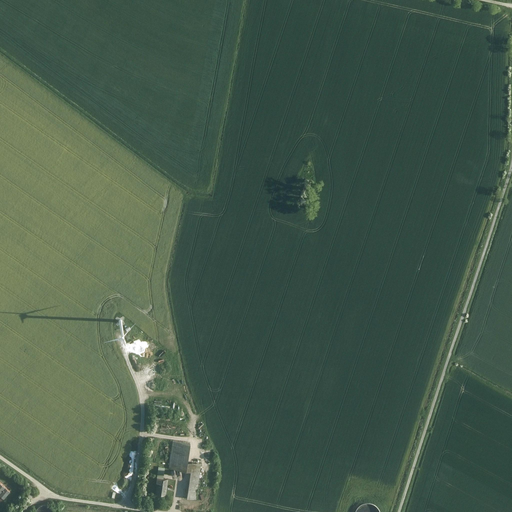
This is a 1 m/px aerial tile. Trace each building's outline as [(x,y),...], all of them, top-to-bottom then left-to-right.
[(158,423),(187,427),(188,419),(159,416),(158,423)] [(191,444),(172,441),(169,468),(187,470),(188,464),(191,444)] [(195,499),(199,465),(188,464),(187,470),(184,497),(195,499)] [(169,479),(158,476),(154,494),(166,496),(169,479)] [(10,489),(0,480),(0,494),(4,497),(10,489)] [(381,511),(382,511),(380,508),(377,505),(374,503),(371,502),(367,503),(364,504),(361,506),(358,509),(357,511),(381,511)]
